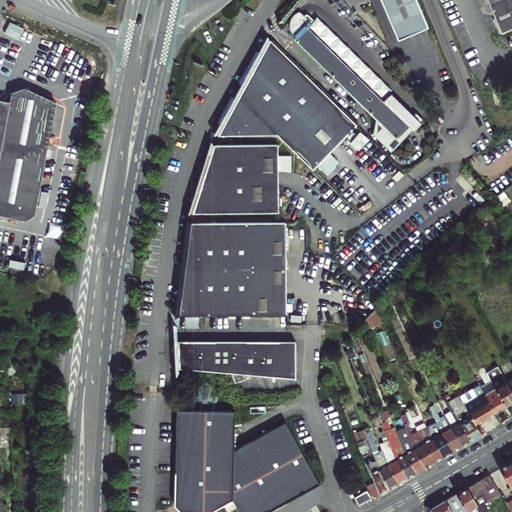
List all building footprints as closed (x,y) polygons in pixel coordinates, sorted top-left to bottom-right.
[(381,0),(399,42),(429,29),(416,0),(381,0)] [(511,0),(487,0),(501,32),(511,27),(511,0)] [(308,22),(301,16),(298,19),(304,25),(308,22)] [(381,101),(304,25),(294,36),(387,129),(399,140),(410,130),(403,123),(410,115),(388,93),(381,101)] [(270,42),(219,135),(277,135),(312,169),(355,125),(270,42)] [(10,96),(32,89),(25,85),(11,89),(10,96)] [(56,100),(32,89),(10,96),(9,99),(0,97),(0,212),(18,216),(36,204),(56,100)] [(420,119),(413,112),(410,115),(403,123),(410,130),(420,119)] [(399,140),(387,129),(384,132),(386,134),(380,140),(390,150),(399,140)] [(350,141),(357,149),(366,141),(359,133),(350,141)] [(201,211),(207,211),(277,210),(277,143),(215,144),(199,187),(201,187),(201,211)] [(201,187),(199,187),(193,211),(201,211),(201,187)] [(34,212),(36,204),(18,216),(25,217),(34,212)] [(286,221),(207,220),(190,220),(180,279),(184,279),(184,309),(199,309),(199,312),(285,312),(286,221)] [(179,312),(199,312),(199,309),(184,309),(184,279),(180,279),(179,312)] [(368,316),(370,321),(372,326),(378,321),(375,316),(377,313),(375,309),(368,316)] [(362,328),(355,331),(357,337),(364,334),(362,328)] [(295,337),(184,338),(178,338),(177,366),(295,375),(295,337)] [(322,352),(324,357),(334,353),(332,347),(322,352)] [(479,385),(483,393),(495,411),(505,405),(490,380),(483,367),(477,369),(482,379),(477,382),(479,385)] [(490,380),(505,405),(511,400),(511,380),(508,382),(502,373),(490,380)] [(459,397),(463,404),(474,423),(495,411),(483,393),(479,385),(459,397)] [(481,435),(474,423),(463,404),(459,397),(458,396),(458,395),(447,402),(449,405),(459,423),(470,442),(481,435)] [(451,453),(461,447),(442,415),(439,417),(433,405),(428,407),(435,422),(441,435),(451,453)] [(459,423),(449,405),(447,407),(449,411),(442,415),(461,447),(470,442),(459,423)] [(230,502),(232,451),(234,413),(174,411),(171,507),(175,511),(214,511),(221,508),(223,511),(230,511),(235,509),(230,502)] [(399,416),(407,436),(412,447),(425,469),(433,463),(419,437),(413,440),(411,434),(414,433),(406,413),(399,416)] [(406,479),(416,474),(401,446),(393,426),(390,427),(388,420),(381,423),(384,430),(395,458),(406,479)] [(235,509),(236,511),(267,511),(318,484),(283,422),(232,451),(230,502),(235,509)] [(435,422),(426,427),(428,431),(443,458),(451,453),(441,435),(435,422)] [(407,436),(404,437),(399,424),(393,426),(401,446),(416,474),(425,469),(412,447),(407,436)] [(376,468),(374,461),(363,433),(362,430),(354,433),(363,458),(369,469),(374,482),(378,494),(379,496),(388,490),(376,468)] [(370,430),(363,433),(374,461),(378,458),(375,452),(378,451),(370,430)] [(395,458),(384,430),(378,433),(382,443),(378,444),(383,456),(386,463),(397,485),(406,479),(395,458)] [(443,458),(428,431),(419,437),(433,463),(443,458)] [(383,456),(378,458),(374,461),(376,468),(386,463),(383,456)] [(511,464),(510,462),(499,468),(511,490),(511,464)] [(397,485),(386,463),(376,468),(388,490),(397,485)] [(456,494),(465,511),(482,511),(487,509),(482,500),(498,491),(489,475),(481,479),(467,487),(456,494)] [(355,497),(357,501),(368,494),(366,491),(355,497)] [(368,494),(357,501),(359,505),(370,498),(368,494)] [(465,511),(456,494),(444,501),(430,509),(428,511),(465,511)]
